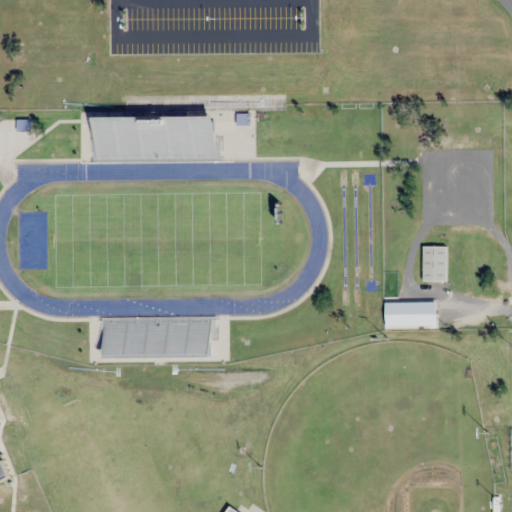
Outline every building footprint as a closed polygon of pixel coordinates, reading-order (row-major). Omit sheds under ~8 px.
[(95,157),(132,158),(133,118),(96,117),(95,157)] [(447,246),(423,246),(423,281),(447,281),(447,246)] [(407,296),(373,296),(373,320),(407,320),(407,296)] [(105,360),(211,357),(210,331),(194,331),(194,337),(200,337),(201,347),(172,348),(171,315),(103,318),(105,360)] [(0,483),(12,480),(6,460),(0,462),(0,461),(0,483)]
